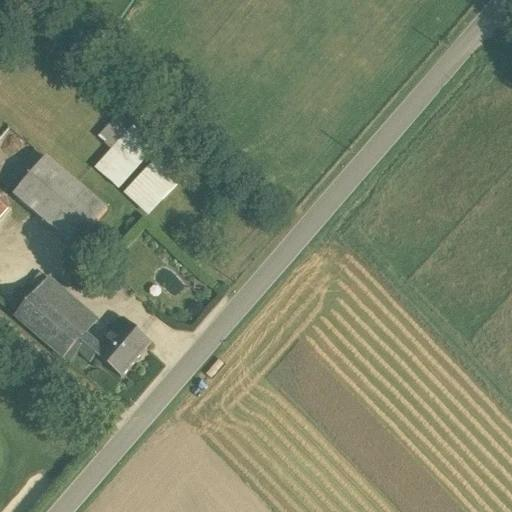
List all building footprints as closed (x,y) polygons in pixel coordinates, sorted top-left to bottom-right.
[(154,147),(134,128),(133,129),(119,115),(98,138),(113,151),(96,170),(117,189),(154,147)] [(107,212),(47,159),(14,197),(75,249),(107,212)] [(178,183),(156,163),(127,194),(148,215),(178,183)] [(0,201),(0,217),(8,209),(0,201)] [(67,297),(48,280),(35,295),(54,311),(67,297)] [(54,311),(35,295),(15,318),(69,364),(78,354),(90,364),(95,358),(95,357),(100,351),(72,327),(54,311)] [(85,313),(67,297),(54,311),(72,327),(85,313)] [(151,346),(124,323),(100,351),(95,357),(95,358),(121,380),(151,346)]
